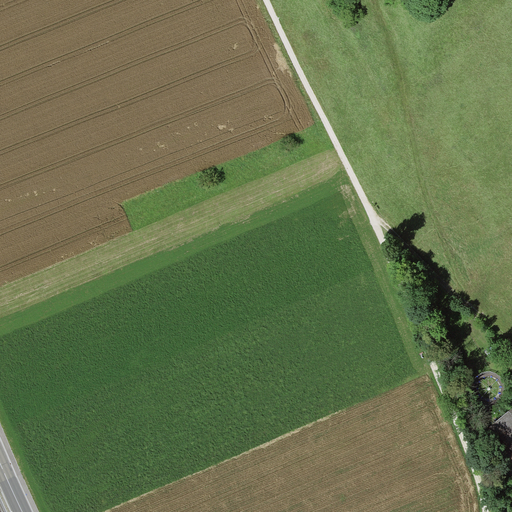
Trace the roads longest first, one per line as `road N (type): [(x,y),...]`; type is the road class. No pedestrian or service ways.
road 1 (track): [(268,0),(375,216),(461,426),(487,511)]
road 2 (track): [(511,340),(371,209)]
